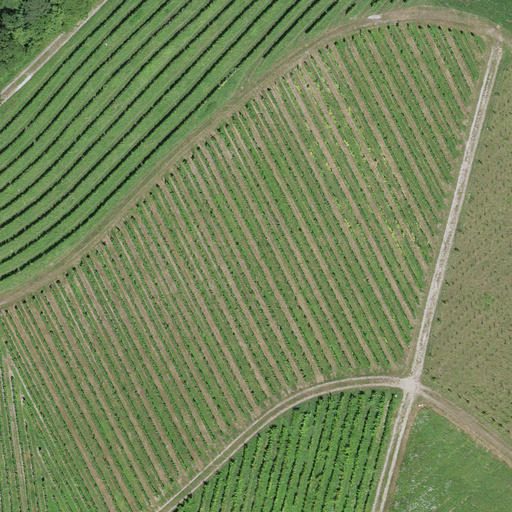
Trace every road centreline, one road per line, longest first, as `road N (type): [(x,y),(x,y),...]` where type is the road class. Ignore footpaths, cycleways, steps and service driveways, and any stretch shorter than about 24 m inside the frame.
road 1 (track): [(511,43),(447,14),(385,18),(326,35),(224,110),(50,276),(0,298)]
road 2 (track): [(380,511),(501,33)]
road 3 (track): [(164,511),(277,409),(314,390),(363,380),(412,384),(511,453)]
road 4 (track): [(0,97),(103,0)]
